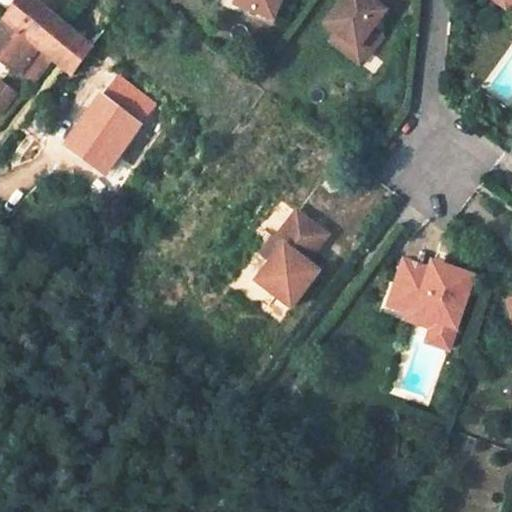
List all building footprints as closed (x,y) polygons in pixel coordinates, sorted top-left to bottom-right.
[(32,0),(18,0),(0,23),(0,59),(16,72),(37,46),(48,54),(59,63),(71,72),(92,46),(32,0)] [(236,0),(236,1),(274,15),(279,0),(236,0)] [(377,0),(342,0),(335,10),(368,35),(374,27),(388,9),(377,0)] [(511,0),(493,0),(505,8),(509,2),(511,4),(511,0)] [(368,35),(335,10),(327,21),(339,31),(359,46),(368,35)] [(374,27),(368,35),(372,39),(378,30),(374,27)] [(378,30),(372,39),(376,41),(382,33),(378,30)] [(372,39),(368,35),(359,46),(339,31),(332,39),(360,61),(376,41),(372,39)] [(37,46),(16,72),(27,81),(48,54),(37,46)] [(156,106),(120,78),(103,100),(139,127),(156,106)] [(0,111),(15,92),(0,80),(0,111)] [(106,170),(139,127),(103,100),(71,143),(106,170)] [(273,239),(281,245),(269,260),(254,281),(289,307),(316,270),(305,261),(326,234),(295,211),(273,239)] [(261,255),(269,260),(281,245),(273,239),(261,255)] [(443,268),(407,254),(393,290),(419,300),(416,307),(456,322),(474,272),(446,261),(443,268)] [(419,300),(393,290),(390,298),(409,304),(406,312),(433,321),(427,335),(449,343),(456,322),(416,307),(419,300)]
